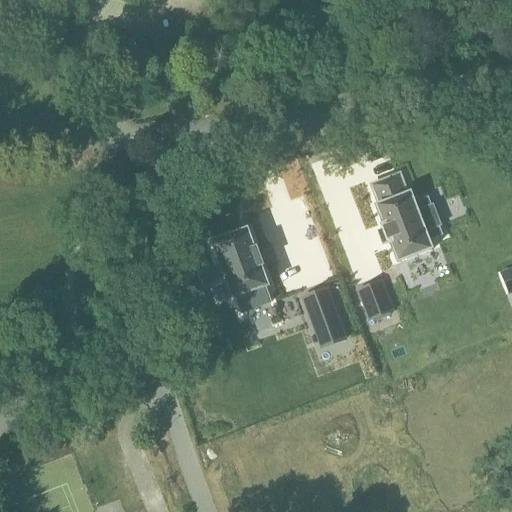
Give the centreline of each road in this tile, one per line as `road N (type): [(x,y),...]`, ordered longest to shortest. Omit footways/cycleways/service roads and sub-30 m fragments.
road 1 (residential): [(206,511),(158,369),(135,246),(154,171),(213,126)]
road 2 (unclassified): [(511,72),(361,109),(213,126)]
road 3 (track): [(312,0),(412,99)]
